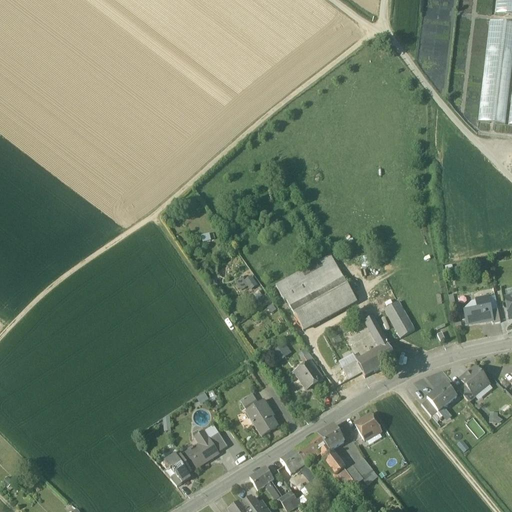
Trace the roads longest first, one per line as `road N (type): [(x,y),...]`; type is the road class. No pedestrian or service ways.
road 1 (track): [(0,341),(49,287),(153,220),(375,29)]
road 2 (secondary): [(174,511),(391,383),(436,361),(511,344)]
road 3 (track): [(493,164),(383,27),(333,0)]
road 4 (track): [(258,374),(153,220)]
road 5 (track): [(391,383),(497,511)]
